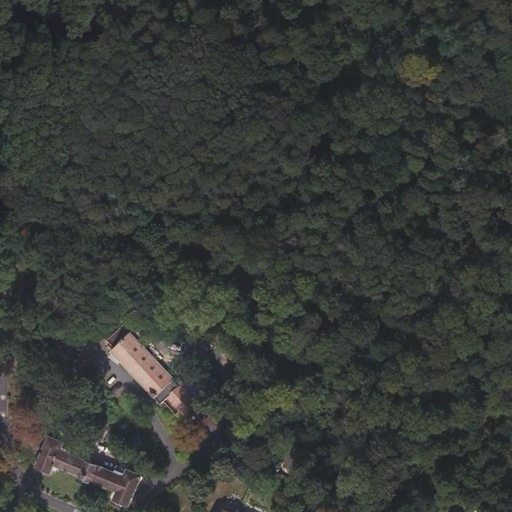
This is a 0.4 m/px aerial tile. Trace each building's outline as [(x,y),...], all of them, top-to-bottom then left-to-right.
[(247,205),(258,216),(267,206),(255,196),(247,205)] [(311,217),(298,210),(294,217),(307,223),(311,217)] [(328,301),(316,295),(307,313),(319,319),(328,301)] [(273,312),(268,322),(274,325),(280,316),(273,312)] [(124,342),(116,349),(180,413),(184,408),(193,417),(205,405),(184,384),(183,385),(132,334),(131,335),(130,333),(122,341),(124,342)] [(130,505),(142,475),(126,469),(125,473),(63,447),(64,444),(49,437),(36,468),(52,474),(55,467),(117,491),(114,499),(130,505)]
